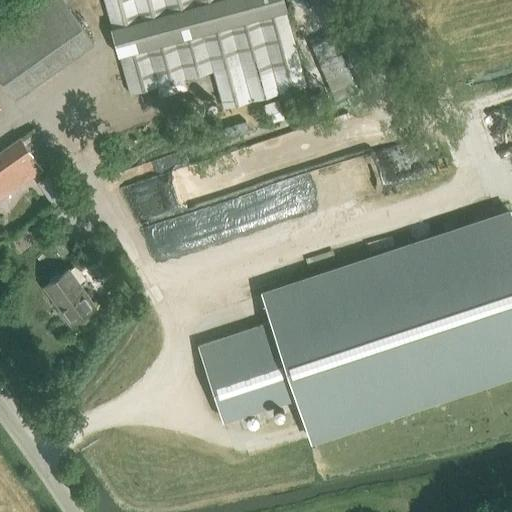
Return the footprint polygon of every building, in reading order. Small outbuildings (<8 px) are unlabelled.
[(0,76),(15,98),(93,42),(63,0),(48,0),(0,34),(0,76)] [(0,0),(0,30),(15,20),(0,0)] [(224,107),(306,85),(283,0),(104,0),(130,93),(157,86),(184,78),(213,70),(224,107)] [(357,91),(333,35),(311,44),(335,101),(357,91)] [(184,78),(157,86),(159,96),(187,89),(184,78)] [(33,158),(46,148),(33,129),(0,151),(0,198),(41,170),(33,158)] [(38,183),(54,206),(68,196),(52,173),(38,183)] [(60,206),(40,219),(48,229),(67,216),(60,206)] [(271,321),(199,345),(211,382),(215,391),(222,398),(229,403),(239,406),(242,414),(296,396),(310,438),(511,370),(511,221),(509,213),(263,295),(271,321)] [(39,225),(29,232),(33,237),(43,230),(39,225)] [(102,237),(93,243),(99,252),(108,246),(102,237)] [(60,242),(53,246),(61,258),(68,253),(60,242)] [(69,268),(43,286),(71,324),(96,306),(78,281),(85,277),(75,264),(69,268)] [(120,276),(116,288),(131,294),(135,282),(120,276)]
